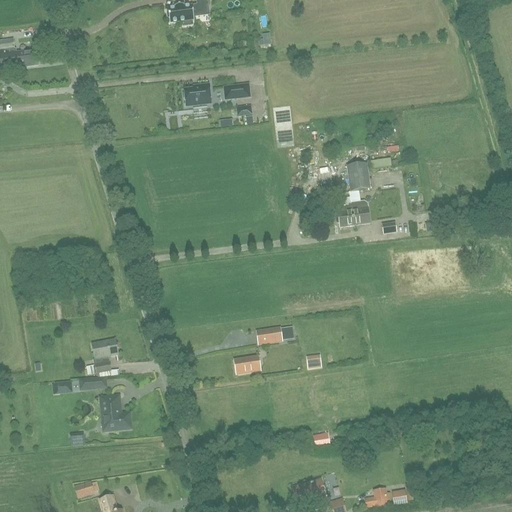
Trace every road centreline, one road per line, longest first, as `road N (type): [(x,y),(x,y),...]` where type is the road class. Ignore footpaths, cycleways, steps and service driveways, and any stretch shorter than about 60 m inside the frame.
road 1 (unclassified): [(128,265),(48,0)]
road 2 (unclassified): [(203,511),(128,265)]
road 3 (unclassified): [(328,237),(128,265)]
